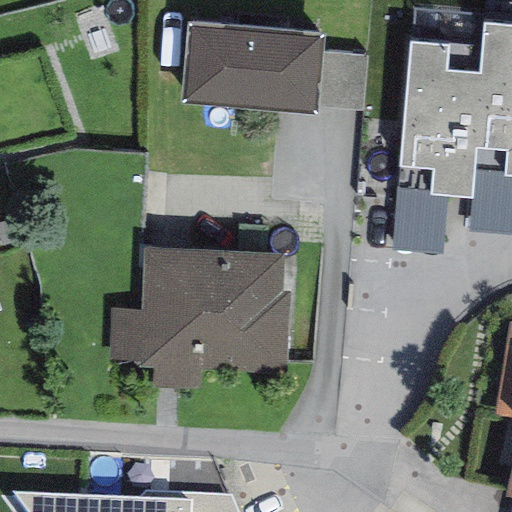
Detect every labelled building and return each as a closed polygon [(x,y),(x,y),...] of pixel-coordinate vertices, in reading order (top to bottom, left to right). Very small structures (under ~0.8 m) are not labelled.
[(186,23),(179,104),(315,116),(316,108),(321,53),(322,36),(186,23)] [(450,47),(410,43),(398,166),(431,169),(428,190),(428,196),(446,197),(470,199),(472,171),(474,149),(506,153),(504,173),(504,178),(511,178),(511,25),(481,23),(476,70),(448,67),(450,47)] [(367,58),(321,53),(316,108),(362,112),(367,58)] [(511,237),(511,178),(504,178),(504,173),(472,171),(470,199),(467,234),(511,237)] [(441,255),(446,197),(428,196),(428,190),(396,188),(391,251),(441,255)] [(281,294),(283,256),(142,251),(140,311),(111,310),(108,367),(152,369),(151,388),(199,390),(199,371),(285,374),(288,294),(281,294)] [(511,322),(507,321),(492,415),(511,418),(511,464),(504,498),(511,499),(511,322)] [(237,511),(231,496),(144,492),(141,498),(11,490),(27,511),(237,511)]
